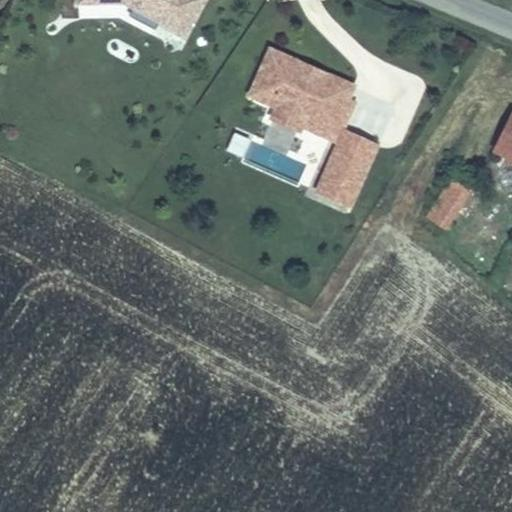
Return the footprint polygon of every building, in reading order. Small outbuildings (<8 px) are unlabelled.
[(201,0),(75,0),(76,8),(119,7),(130,12),(135,0),(140,0),(162,10),(155,24),(181,37),(201,0)] [(155,24),(162,10),(140,0),(135,0),(130,12),(155,24)] [(330,134),(351,89),(268,52),(248,98),(330,134)] [(511,111),(483,165),(511,180),(511,111)] [(381,140),(350,127),(324,185),(355,198),(381,140)] [(225,150),(242,155),(248,137),(231,131),(225,150)] [(448,222),(470,187),(456,178),(433,213),(448,222)]
